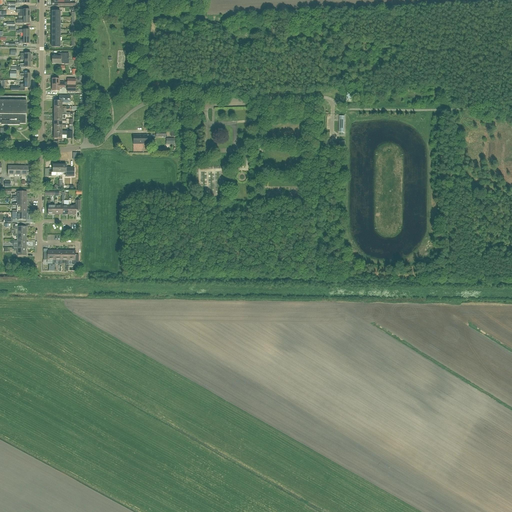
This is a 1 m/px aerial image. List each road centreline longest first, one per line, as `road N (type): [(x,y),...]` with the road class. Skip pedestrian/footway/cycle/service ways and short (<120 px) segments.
road 1 (unclassified): [(256,99),(145,103),(98,143),(40,150)]
road 2 (residential): [(40,150),(41,0)]
